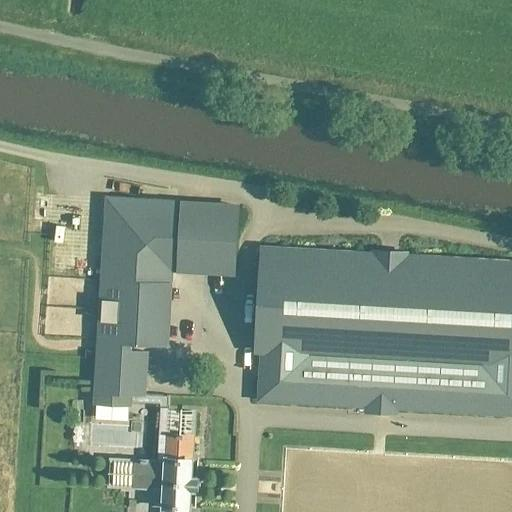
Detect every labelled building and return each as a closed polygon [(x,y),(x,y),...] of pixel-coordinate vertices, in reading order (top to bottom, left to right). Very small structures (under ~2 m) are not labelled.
[(169,270),(233,274),(235,208),(108,201),(100,342),(164,345),(169,270)] [(511,270),(406,265),(407,259),(371,257),(371,263),(262,257),(257,351),(262,351),(260,398),(368,404),(367,411),(393,412),(393,407),(506,413),(509,366),(511,365),(511,270)] [(128,406),(129,395),(142,396),(145,353),(98,351),(95,404),(128,406)] [(77,414),(91,414),(91,401),(77,401),(77,414)] [(160,511),(188,511),(189,493),(195,493),(196,480),(190,479),(192,439),(165,437),(164,460),(158,460),(157,463),(136,462),(134,489),(162,491),(160,511)] [(282,458),(280,511),(307,511),(307,498),(310,498),(310,485),(313,485),(314,459),(282,458)] [(274,498),(274,487),(256,488),(256,500),(274,498)]
